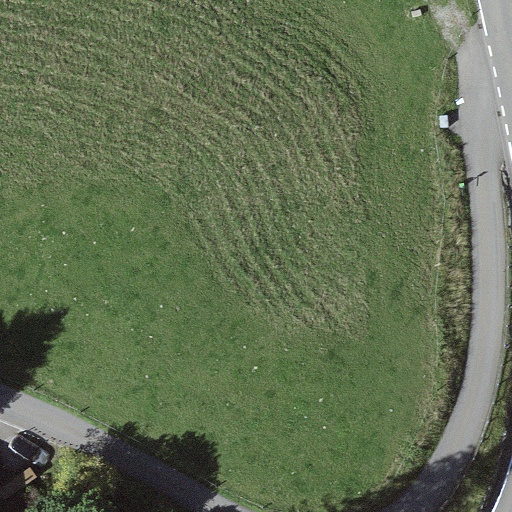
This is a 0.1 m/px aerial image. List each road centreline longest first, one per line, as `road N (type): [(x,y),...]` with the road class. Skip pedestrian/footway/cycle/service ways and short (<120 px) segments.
road 1 (unclassified): [(510,30),(480,73),(485,354),(436,487),(410,511)]
road 2 (unclassified): [(0,401),(224,511)]
